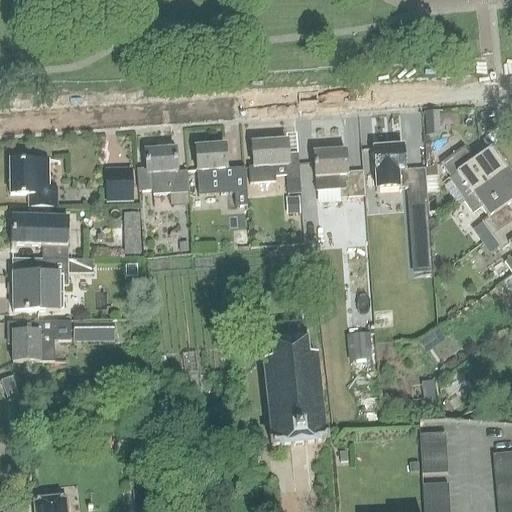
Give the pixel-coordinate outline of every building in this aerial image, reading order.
[(439,113),(424,113),(425,137),(439,137),(439,113)] [(275,179),(285,178),(287,196),(300,195),(297,155),(287,155),(286,143),(251,145),(253,169),(248,169),(249,187),(275,185),(275,179)] [(224,147),(195,150),(198,198),(234,195),(235,210),(247,209),(245,170),(226,172),(224,147)] [(410,197),(426,195),(425,171),(404,172),(402,149),(372,151),(375,192),(398,190),(409,189),(410,197)] [(472,198),(507,173),(491,150),(473,163),(463,149),(440,166),(450,180),(456,176),(472,198)] [(189,206),(188,195),(187,173),(176,174),(174,151),(144,153),(146,171),(136,172),(138,194),(152,193),(152,197),(169,196),(170,207),(189,206)] [(346,175),(345,153),(313,155),(315,194),(339,192),(340,201),(364,199),(362,174),(346,175)] [(55,189),(47,189),(47,163),(9,164),(10,197),(31,197),(31,209),(55,209),(55,189)] [(425,171),(426,181),(437,180),(436,166),(425,171)] [(106,174),(109,205),(132,203),(130,173),(106,174)] [(491,238),(511,223),(511,216),(506,208),(511,203),(511,179),(507,173),(472,198),(463,204),(472,216),(480,210),(487,220),(481,224),(486,231),(491,238)] [(410,197),(406,197),(409,242),(430,241),(426,195),(410,197)] [(298,199),(285,200),(286,216),(299,216),(298,199)] [(140,215),(123,215),(123,232),(140,232),(140,215)] [(11,246),(11,247),(42,247),(42,262),(68,262),(68,246),(67,246),(66,220),(68,220),(68,219),(11,219),(11,220),(12,220),(12,246),(11,246)] [(511,223),(491,238),(498,248),(501,252),(507,248),(511,254),(511,259),(504,265),(511,276),(511,223)] [(187,253),(187,244),(179,244),(179,253),(187,253)] [(12,277),(12,314),(59,314),(58,288),(68,288),(67,276),(92,276),(92,262),(68,262),(42,262),(42,277),(12,277)] [(54,364),(53,340),(70,340),(70,324),(11,325),(12,365),(54,364)] [(271,364),(262,365),(271,451),(277,450),(278,452),(316,447),(316,446),(325,445),(315,360),(307,361),(303,325),(267,329),(271,364)] [(73,326),(73,342),(113,342),(113,326),(73,326)] [(437,331),(432,335),(439,346),(444,342),(437,331)] [(371,362),(369,335),(346,337),(348,364),(371,362)] [(227,375),(214,376),(216,389),(228,388),(227,375)] [(12,378),(0,382),(0,383),(7,402),(19,397),(12,378)] [(434,383),(421,384),(423,404),(436,403),(434,383)] [(419,437),(420,451),(446,449),(445,436),(419,437)] [(420,451),(421,464),(447,462),(446,449),(420,451)] [(511,469),(511,455),(492,457),(494,471),(511,469)] [(448,476),(447,462),(421,464),(422,477),(448,476)] [(418,466),(409,467),(409,475),(418,475),(418,466)] [(511,482),(511,469),(494,471),(495,484),(511,482)] [(511,482),(495,484),(496,497),(511,495),(511,482)] [(422,488),(423,501),(449,499),(448,486),(422,488)] [(139,491),(126,492),(127,506),(140,505),(139,491)] [(511,509),(511,495),(496,497),(497,511),(511,509)] [(423,501),(423,511),(449,511),(449,499),(423,501)] [(66,511),(65,500),(33,503),(34,511),(66,511)]
